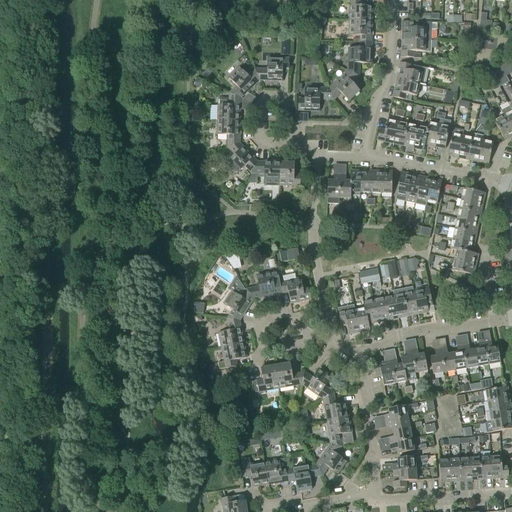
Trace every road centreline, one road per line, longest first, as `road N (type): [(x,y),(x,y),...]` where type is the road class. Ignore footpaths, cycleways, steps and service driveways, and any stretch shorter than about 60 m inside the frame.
road 1 (track): [(3,0),(0,438),(37,511)]
road 2 (residential): [(339,349),(318,274),(316,157)]
road 3 (residential): [(365,157),(396,0)]
road 4 (residential): [(379,500),(358,354)]
road 5 (residential): [(358,354),(399,334),(493,321)]
road 6 (residential): [(379,500),(511,492)]
road 7 (residential): [(365,157),(491,179)]
